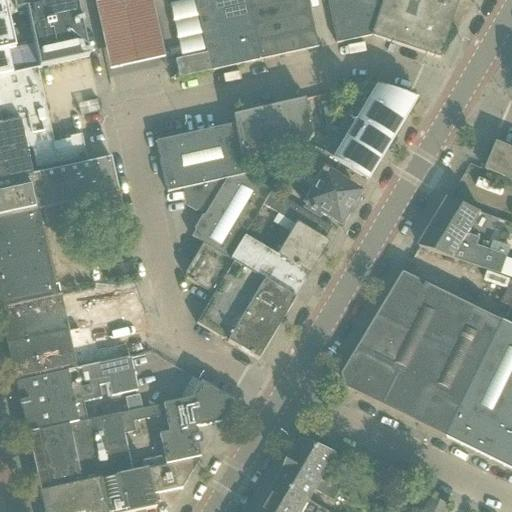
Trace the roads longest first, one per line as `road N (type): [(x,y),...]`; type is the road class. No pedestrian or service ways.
road 1 (unclassified): [(280,395),(178,347),(133,148),(139,119),(359,65),(463,95)]
road 2 (tertiary): [(280,395),(463,95)]
road 3 (unclassified): [(511,497),(280,395)]
road 4 (tertiary): [(211,511),(280,395)]
